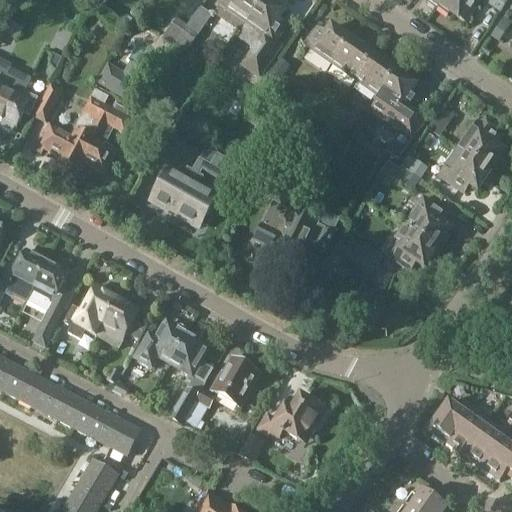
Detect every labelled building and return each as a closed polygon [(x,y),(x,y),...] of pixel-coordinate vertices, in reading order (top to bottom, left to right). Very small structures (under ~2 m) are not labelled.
[(104,0),(89,0),(88,2),(98,9),(104,0)] [(225,0),(221,7),(247,25),(264,0),(225,0)] [(279,48),(273,43),(284,27),(278,23),(284,14),(277,9),(279,6),(270,0),(264,0),(247,25),(236,39),(252,52),(241,67),(258,78),(279,48)] [(427,0),(427,1),(438,9),(443,0),(427,0)] [(463,23),(465,21),(479,0),(443,0),(438,9),(449,17),(451,15),(463,23)] [(492,0),(488,6),(500,14),(507,4),(507,0),(492,0)] [(184,57),(194,42),(211,18),(199,10),(187,28),(173,49),(184,57)] [(4,20),(0,23),(0,32),(5,35),(10,24),(11,23),(4,20)] [(162,41),(173,49),(187,28),(176,21),(162,41)] [(511,31),(503,26),(494,40),(501,45),(511,31)] [(319,31),(307,49),(331,66),(350,38),(340,31),(338,33),(331,28),(325,36),(319,31)] [(364,48),(350,38),(331,66),(353,82),(371,56),(362,50),(364,48)] [(353,82),(377,99),(397,71),(385,63),(383,65),(371,56),(353,82)] [(0,103),(3,98),(9,101),(11,96),(21,101),(25,95),(31,82),(16,74),(10,71),(11,67),(0,61),(0,103)] [(282,80),(290,69),(280,61),(272,73),(270,71),(256,92),(270,104),(276,97),(273,94),(283,81),(282,80)] [(131,106),(142,87),(123,76),(107,66),(96,85),(131,106)] [(398,135),(385,154),(397,162),(411,143),(412,143),(426,123),(412,112),(419,103),(417,102),(410,96),(416,89),(408,83),(410,80),(397,71),(377,99),(368,113),(398,135)] [(45,126),(63,93),(50,87),(33,120),(45,126)] [(43,152),(60,161),(60,162),(63,164),(64,169),(71,172),(76,171),(79,173),(84,165),(83,164),(87,156),(83,154),(91,139),(87,136),(103,107),(104,107),(108,99),(94,92),(70,138),(49,127),(45,133),(43,132),(32,151),(41,155),(43,152)] [(0,121),(1,122),(2,123),(0,127),(2,131),(9,135),(13,133),(15,129),(16,130),(23,116),(29,118),(38,101),(25,95),(21,101),(11,96),(9,101),(3,98),(0,103),(0,121)] [(244,122),(257,129),(266,111),(254,104),(244,122)] [(83,164),(84,165),(104,176),(117,152),(106,147),(113,132),(125,139),(134,123),(124,118),(128,111),(118,105),(114,112),(104,107),(103,107),(87,136),(91,139),(83,154),(87,156),(83,164)] [(327,107),(319,122),(338,131),(345,116),(327,107)] [(452,120),(440,112),(428,131),(439,139),(452,120)] [(177,121),(170,117),(165,125),(173,129),(177,121)] [(214,130),(197,119),(190,132),(216,149),(223,137),(214,131),(214,130)] [(477,125),(459,151),(494,176),(502,163),(499,161),(504,154),(496,148),(500,141),(497,139),(501,133),(492,127),(488,133),(477,125)] [(151,131),(143,143),(155,150),(162,138),(151,131)] [(197,151),(171,136),(159,157),(175,166),(181,156),(191,162),(197,151)] [(440,178),(447,182),(464,193),(469,187),(477,193),(481,187),(484,189),(494,177),(494,176),(459,151),(440,178)] [(401,170),(419,182),(427,170),(409,158),(401,170)] [(411,193),(419,182),(401,170),(393,180),(411,193)] [(151,203),(198,230),(216,199),(169,172),(151,203)] [(255,178),(246,174),(241,185),(249,190),(255,178)] [(276,198),(279,191),(268,185),(264,193),(276,198)] [(403,228),(411,233),(440,253),(448,241),(445,239),(451,230),(442,224),(447,218),(430,206),(429,206),(421,201),(403,228)] [(254,244),(272,253),(262,274),(278,283),(282,274),(294,280),(308,252),(324,260),(335,238),(317,229),(291,215),(291,216),(273,207),(263,227),(254,244)] [(342,223),(331,218),(327,228),(337,233),(342,223)] [(398,242),(388,256),(410,271),(414,264),(423,270),(427,264),(431,266),(440,253),(411,233),(403,245),(398,242)] [(377,267),(382,259),(357,245),(352,253),(377,267)] [(10,282),(17,286),(12,296),(27,304),(47,264),(25,253),(10,282)] [(47,264),(27,304),(48,314),(33,345),(46,351),(73,298),(61,292),(70,275),(47,264)] [(386,301),(397,280),(378,270),(375,268),(364,287),(386,301)] [(62,325),(71,329),(67,336),(80,343),(85,335),(92,339),(94,338),(97,339),(118,300),(96,288),(82,314),(72,308),(62,325)] [(136,324),(135,325),(133,324),(140,312),(118,300),(97,339),(97,341),(119,352),(124,343),(123,342),(126,336),(139,343),(147,331),(136,324)] [(152,372),(159,359),(171,366),(189,334),(182,329),(175,331),(166,326),(162,333),(161,333),(156,342),(148,338),(135,362),(152,372)] [(192,384),(171,421),(181,427),(184,423),(195,403),(208,411),(209,412),(216,401),(202,392),(205,387),(204,387),(212,373),(199,365),(208,349),(199,344),(197,338),(189,334),(171,366),(190,377),(187,382),(192,384)] [(62,346),(52,341),(47,352),(57,356),(62,346)] [(2,393),(17,402),(30,377),(3,363),(0,368),(0,388),(3,390),(2,393)] [(222,378),(212,395),(239,411),(257,378),(233,364),(225,379),(222,378)] [(33,369),(25,365),(23,370),(31,374),(33,369)] [(39,379),(42,374),(35,369),(32,375),(39,379)] [(112,372),(106,382),(115,387),(121,377),(112,372)] [(30,377),(17,402),(33,410),(35,406),(47,412),(58,391),(30,377)] [(112,393),(113,394),(124,400),(125,398),(129,392),(117,386),(112,393)] [(85,406),(58,391),(47,412),(58,418),(57,421),(73,430),(85,406)] [(88,398),(84,405),(85,406),(89,408),(93,401),(88,398)] [(276,424),(267,419),(257,436),(267,442),(271,435),(280,441),(283,435),(306,448),(326,414),(300,398),(296,406),(289,402),(276,424)] [(184,423),(196,431),(208,411),(195,403),(184,423)] [(428,432),(446,445),(472,409),(463,403),(458,410),(448,403),(428,432)] [(90,435),(102,441),(112,420),(85,406),(73,430),(89,438),(90,435)] [(446,445),(464,457),(483,429),(474,422),(480,414),(472,409),(446,445)] [(113,412),(110,418),(112,420),(114,421),(118,414),(113,412)] [(113,446),(111,450),(128,458),(141,434),(114,421),(112,420),(102,441),(113,446)] [(511,423),(509,421),(502,431),(506,434),(511,426),(511,423)] [(493,436),(484,430),(483,429),(464,457),(481,470),(506,434),(498,428),(493,436)] [(500,483),(506,476),(504,474),(511,462),(511,449),(509,447),(511,442),(511,437),(506,434),(481,470),(500,483)] [(250,436),(239,458),(254,465),(265,444),(250,436)] [(87,481),(80,492),(102,504),(117,478),(93,463),(83,479),(87,481)] [(418,489),(401,511),(445,511),(447,510),(418,489)] [(63,511),(97,511),(102,504),(80,492),(74,502),(71,500),(63,511)] [(193,511),(235,511),(228,507),(227,508),(207,494),(193,511)]
